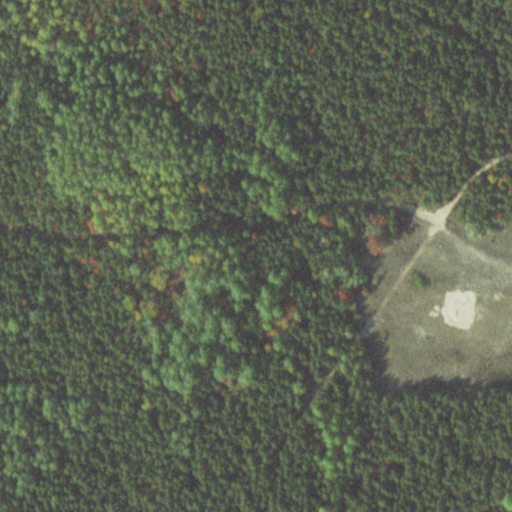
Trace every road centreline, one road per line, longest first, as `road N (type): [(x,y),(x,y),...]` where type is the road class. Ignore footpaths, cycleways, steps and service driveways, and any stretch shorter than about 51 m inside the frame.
road 1 (track): [(0,224),(193,233),(347,207),(415,208),(430,221)]
road 2 (residential): [(330,368),(430,221),(498,151),(511,150)]
